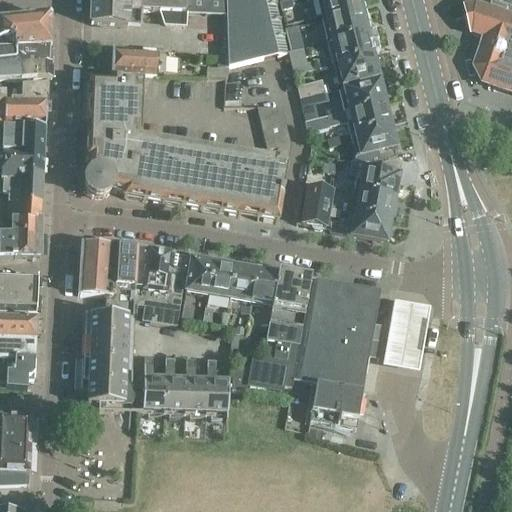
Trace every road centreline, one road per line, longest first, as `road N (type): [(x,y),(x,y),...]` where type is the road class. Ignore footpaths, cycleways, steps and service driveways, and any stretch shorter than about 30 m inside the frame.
road 1 (residential): [(479,276),(58,220)]
road 2 (residential): [(57,273),(46,511)]
road 3 (secondary): [(448,511),(467,420),(479,276)]
road 4 (residential): [(66,0),(58,220)]
road 5 (secondary): [(479,276),(438,110)]
